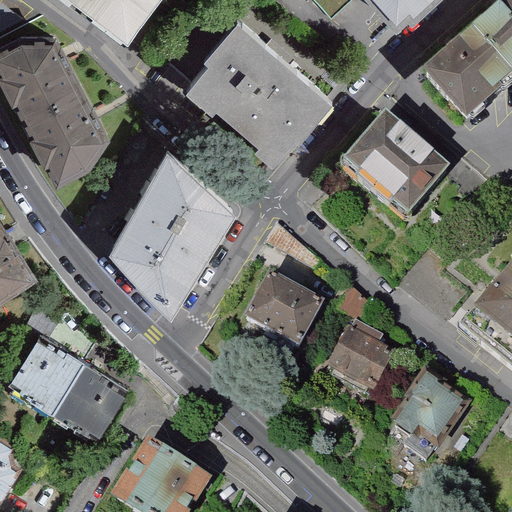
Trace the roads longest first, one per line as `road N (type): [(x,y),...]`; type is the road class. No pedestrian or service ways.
road 1 (residential): [(274,201),(25,0)]
road 2 (residential): [(274,201),(410,325),(511,400)]
road 3 (residential): [(294,511),(145,415),(84,511)]
road 4 (residential): [(175,357),(55,225),(0,137)]
road 5 (residential): [(469,0),(274,201)]
road 6 (residential): [(340,511),(175,357)]
road 7 (residential): [(274,201),(175,357)]
